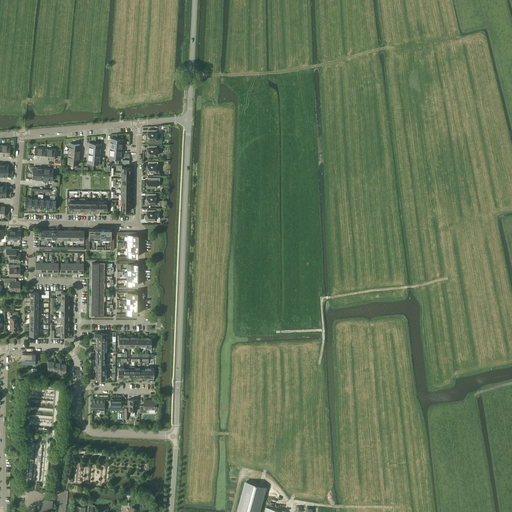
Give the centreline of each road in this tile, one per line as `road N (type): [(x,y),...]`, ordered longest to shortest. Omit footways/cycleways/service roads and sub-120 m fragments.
road 1 (track): [(269,471),(293,497),(321,502),(327,492),(321,298),(445,278)]
road 2 (tertiary): [(188,119),(174,436)]
road 3 (track): [(191,74),(270,73),(375,50)]
road 4 (residential): [(0,511),(2,349)]
road 5 (residential): [(77,322),(77,281),(31,281),(30,223)]
road 6 (residential): [(77,386),(87,430),(174,436)]
